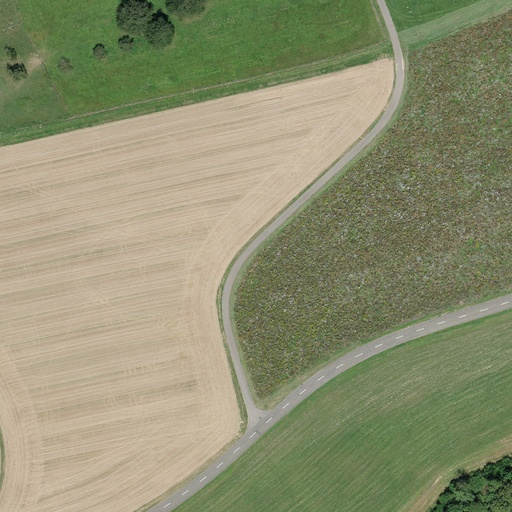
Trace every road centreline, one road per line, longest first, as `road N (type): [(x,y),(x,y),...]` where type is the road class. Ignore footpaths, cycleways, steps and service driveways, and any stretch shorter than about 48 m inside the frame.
road 1 (track): [(260,427),(234,363),(223,292),(244,252),(374,128),(396,95),(396,49),(379,0)]
road 2 (unclassified): [(511,301),(415,331),(329,372),(157,511)]
road 3 (track): [(0,141),(396,49)]
